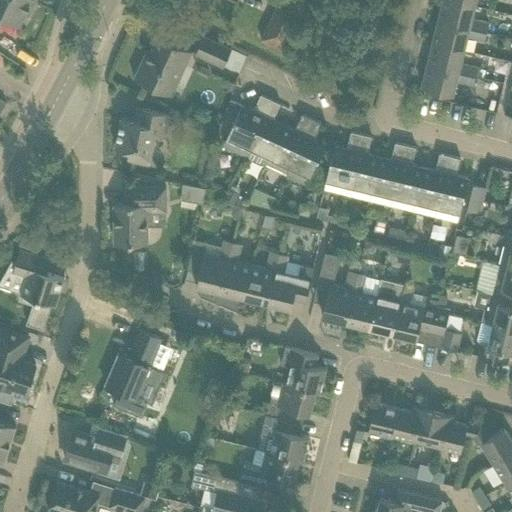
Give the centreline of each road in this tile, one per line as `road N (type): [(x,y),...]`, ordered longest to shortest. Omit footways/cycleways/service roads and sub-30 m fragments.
road 1 (residential): [(14,511),(84,272),(87,158),(81,127),(55,104)]
road 2 (residential): [(359,366),(347,350),(238,324),(174,297)]
road 3 (residential): [(388,116),(367,124),(329,116),(242,77)]
road 4 (residential): [(359,366),(511,402)]
road 5 (residential): [(317,511),(359,366)]
road 6 (residential): [(511,155),(399,127),(388,116)]
